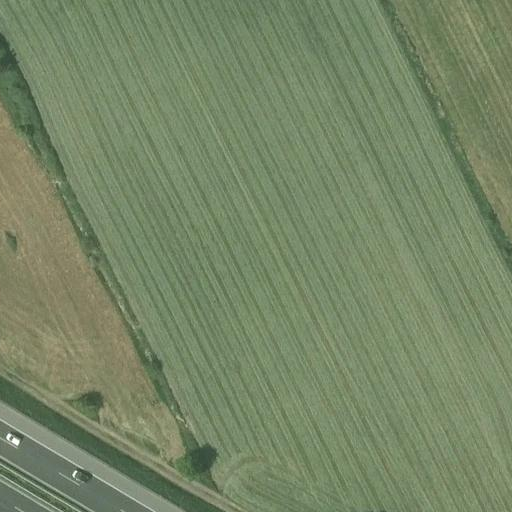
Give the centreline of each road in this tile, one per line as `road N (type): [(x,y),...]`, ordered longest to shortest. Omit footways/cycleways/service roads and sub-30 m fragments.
road 1 (track): [(260,511),(0,357)]
road 2 (motorway): [(147,511),(0,424)]
